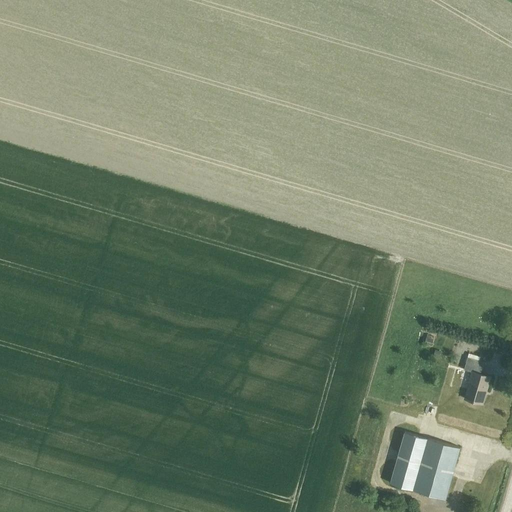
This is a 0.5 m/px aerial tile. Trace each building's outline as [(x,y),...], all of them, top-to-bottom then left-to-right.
[(434,337),(427,335),(424,343),(431,345),(434,337)] [(467,357),(464,370),(472,372),(473,372),(476,360),(467,357)] [(472,372),(465,399),(482,404),(490,377),(480,374),(473,372),(472,372)] [(413,490),(428,438),(405,432),(390,483),(413,490)] [(428,438),(413,490),(445,499),(460,447),(428,438)]
